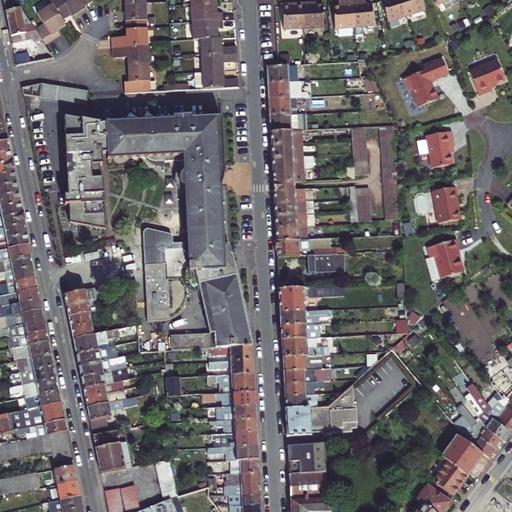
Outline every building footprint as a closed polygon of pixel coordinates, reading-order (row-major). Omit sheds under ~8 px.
[(36,30),(16,0),(4,3),(12,44),(34,39),(31,33),(37,32),(36,30)] [(81,16),(71,0),(50,0),(53,4),(64,20),(73,15),(76,19),(81,16)] [(86,6),(93,1),(92,0),(71,0),(81,16),(88,11),(86,6)] [(353,18),(351,0),(344,0),(343,0),(344,5),(339,5),(332,6),(334,28),(354,26),(353,18)] [(359,0),(351,0),(353,18),(354,26),(373,24),(371,2),(365,3),(360,3),(359,0)] [(403,6),(401,0),(380,0),(387,19),(405,14),(403,6)] [(401,0),(403,6),(405,14),(424,8),(421,0),(401,0)] [(126,3),(128,28),(148,27),(147,2),(126,3)] [(217,2),(191,4),(192,20),(224,19),(224,11),(218,11),(217,2)] [(45,24),(36,30),(37,32),(45,45),(61,34),(58,30),(67,24),(64,20),(53,4),(38,14),(45,24)] [(302,11),(302,4),(294,4),(294,6),(288,6),(282,7),(283,30),(303,29),(302,11)] [(310,4),(302,4),(302,11),(303,29),(324,28),(322,5),(316,5),(310,5),(310,4)] [(224,19),(192,20),(193,39),(201,38),(219,37),(218,27),(224,27),(224,19)] [(113,37),(114,47),(149,46),(148,27),(128,28),(128,36),(113,37)] [(31,33),(34,39),(39,47),(42,51),(48,49),(45,45),(37,32),(31,33)] [(219,37),(201,38),(202,56),(237,54),(237,47),(223,47),(222,37),(219,37)] [(129,57),(130,64),(150,63),(149,46),(114,47),(114,58),(129,57)] [(39,47),(14,52),(17,66),(54,57),(48,49),(42,51),(39,47)] [(237,54),(202,56),(202,73),(224,72),(224,63),(238,62),(237,54)] [(443,60),(424,67),(426,71),(403,80),(408,92),(412,91),(418,108),(438,100),(431,83),(449,75),(443,60)] [(470,72),(480,96),(493,90),(491,86),(506,80),(498,61),(470,72)] [(126,93),(147,92),(146,80),(151,80),(150,63),(130,64),(131,81),(126,81),(126,93)] [(268,84),(298,82),(297,65),(267,67),(268,84)] [(224,72),(202,73),(203,90),(238,88),(239,88),(239,81),(225,81),(224,72)] [(289,99),(301,98),(301,82),(298,82),(268,84),(269,100),(289,99)] [(39,98),(41,84),(21,88),(23,95),(39,98)] [(39,98),(48,99),(50,86),(41,84),(39,98)] [(58,87),(50,86),(48,99),(56,101),(58,87)] [(65,88),(58,87),(56,101),(63,102),(65,88)] [(63,102),(71,103),(73,89),(65,88),(63,102)] [(71,103),(78,104),(80,90),(73,89),(71,103)] [(89,91),(80,90),(78,104),(87,105),(89,91)] [(289,99),(269,100),(270,116),(290,115),(289,99)] [(301,131),(300,114),(290,115),(270,116),(271,132),(291,131),(301,131)] [(185,187),(185,197),(186,229),(187,244),(182,244),(182,251),(164,252),(164,266),(146,267),(148,324),(166,322),(172,321),(177,318),(181,315),(185,309),(188,303),(188,298),(188,292),(190,293),(193,294),(196,294),(199,294),(202,306),(209,335),(172,337),(173,352),(209,350),(251,348),(251,339),(249,333),(246,319),(236,276),(230,248),(227,246),(225,246),(223,247),(223,241),(226,241),(226,228),(222,228),(222,223),(225,223),(225,210),(222,210),(221,205),(224,205),(224,194),(221,193),(221,186),(222,183),(223,181),(224,175),(224,169),(221,117),(128,121),(107,122),(64,116),(70,226),(104,228),(100,160),(113,159),(115,161),(117,162),(120,162),(132,158),(146,157),(149,159),(152,162),(156,163),(161,165),(166,165),(166,160),(183,160),(184,171),(183,173),(182,176),(181,178),(181,180),(182,184),(183,186),(185,187)] [(394,126),(379,127),(380,135),(395,134),(394,126)] [(352,128),(352,136),(365,135),(365,128),(352,128)] [(271,132),(271,146),(292,145),(291,131),(271,132)] [(301,131),(291,131),(292,145),(303,144),(302,131),(301,131)] [(450,132),(425,137),(431,169),(452,165),(449,148),(453,147),(450,132)] [(352,142),(352,144),(366,143),(365,135),(352,136),(352,142)] [(0,153),(9,152),(7,141),(0,142),(0,153)] [(293,158),(304,157),(303,144),(292,145),(293,158)] [(272,158),(293,158),(292,145),(271,146),(272,158)] [(0,153),(0,164),(12,162),(9,152),(0,153)] [(381,155),(381,163),(396,162),(396,154),(381,155)] [(304,170),(304,157),(293,158),(293,170),(304,170)] [(293,170),(293,158),(272,158),(273,171),(293,170)] [(0,164),(0,175),(14,173),(12,162),(0,164)] [(354,168),(344,168),(344,181),(354,181),(354,177),(354,170),(354,168)] [(273,184),(294,183),(305,183),(304,170),(293,170),(273,171),(273,184)] [(0,175),(0,186),(16,183),(14,173),(0,175)] [(383,182),(383,189),(398,189),(398,181),(383,182)] [(0,186),(0,197),(18,193),(16,183),(0,186)] [(294,183),(273,184),(274,192),(294,191),(294,183)] [(459,204),(456,189),(435,192),(437,209),(438,209),(441,225),(461,222),(460,211),(459,211),(458,205),(459,204)] [(294,191),(295,204),(306,203),(306,190),(294,191)] [(274,192),(274,204),(295,204),(294,191),(274,192)] [(0,197),(0,207),(20,204),(18,193),(0,197)] [(186,229),(185,197),(178,198),(180,229),(186,229)] [(306,203),(295,204),(295,216),(307,216),(306,203)] [(0,207),(0,218),(22,214),(20,204),(0,207)] [(274,204),(275,217),(295,216),(295,204),(274,204)] [(0,218),(0,229),(24,224),(22,214),(0,218)] [(275,217),(276,229),(296,229),(308,229),(307,216),(295,216),(275,217)] [(0,229),(0,240),(27,235),(24,224),(0,229)] [(297,241),(296,229),(276,229),(276,242),(297,241)] [(308,229),(296,229),(297,241),(308,240),(308,229)] [(0,250),(29,245),(27,235),(0,240),(0,250)] [(276,242),(277,258),(308,256),(345,255),(345,248),(310,249),(309,240),(308,240),(297,241),(276,242)] [(456,241),(426,250),(429,260),(434,258),(440,280),(462,273),(456,252),(459,251),(456,241)] [(0,262),(3,262),(31,256),(29,245),(0,250),(0,262)] [(345,255),(308,256),(308,274),(346,272),(345,255)] [(0,274),(5,273),(33,267),(31,256),(3,262),(0,262),(0,274)] [(0,278),(6,277),(7,284),(36,278),(33,267),(5,273),(0,274),(0,278)] [(9,288),(10,295),(38,289),(36,278),(7,284),(3,285),(4,289),(9,288)] [(135,281),(127,282),(130,302),(138,300),(138,296),(135,281)] [(405,300),(404,284),(397,285),(398,301),(405,300)] [(279,290),(280,314),(306,313),(305,299),(345,297),(345,287),(279,290)] [(2,297),(5,307),(40,300),(38,289),(10,295),(2,297)] [(65,295),(69,318),(90,314),(110,310),(108,304),(99,305),(95,289),(65,295)] [(40,300),(5,307),(0,307),(0,310),(2,318),(8,317),(42,310),(40,300)] [(17,327),(44,321),(42,310),(8,317),(9,321),(15,320),(17,327)] [(280,314),(281,327),(306,326),(305,317),(309,317),(310,318),(330,317),(329,311),(306,313),(280,314)] [(90,314),(69,318),(72,329),(103,323),(102,319),(100,320),(99,318),(91,320),(90,314)] [(11,339),(46,331),(44,321),(17,327),(9,329),(10,334),(11,339)] [(103,323),(72,329),(74,340),(95,336),(93,330),(101,328),(101,326),(104,326),(103,323)] [(331,331),(331,324),(306,326),(281,327),(282,340),(306,339),(320,339),(320,331),(331,331)] [(93,330),(95,336),(121,332),(120,327),(105,330),(104,326),(101,326),(101,328),(93,330)] [(95,336),(74,340),(77,355),(100,351),(99,346),(109,343),(109,340),(114,339),(140,334),(140,328),(134,329),(121,332),(95,336)] [(12,344),(13,350),(49,342),(46,331),(11,339),(7,339),(8,345),(12,344)] [(108,349),(116,347),(114,339),(109,340),(109,343),(99,346),(100,351),(108,349)] [(282,340),(283,358),(323,356),(329,356),(328,348),(306,348),(306,339),(282,340)] [(17,355),(18,361),(51,354),(49,342),(13,350),(12,350),(13,356),(17,355)] [(231,355),(231,363),(253,362),(252,348),(251,348),(209,350),(209,357),(226,357),(231,355)] [(108,349),(100,351),(77,355),(79,366),(111,360),(126,357),(125,350),(109,354),(108,349)] [(25,366),(26,372),(54,367),(51,354),(18,361),(19,368),(25,366)] [(323,360),(323,356),(283,358),(283,372),(306,371),(305,363),(310,363),(320,363),(320,360),(323,360)] [(112,365),(111,360),(79,366),(82,378),(112,372),(128,369),(127,362),(112,365)] [(231,368),(232,377),(254,376),(253,362),(231,363),(210,364),(210,371),(227,370),(231,368)] [(28,379),(30,384),(56,379),(54,367),(26,372),(20,374),(22,381),(28,379)] [(128,369),(112,372),(113,378),(129,374),(128,369)] [(283,372),(284,385),(314,383),(314,374),(316,374),(316,375),(323,375),(323,370),(306,371),(283,372)] [(112,372),(82,378),(84,390),(105,386),(113,384),(124,382),(131,380),(129,374),(113,378),(112,372)] [(255,393),(254,376),(232,377),(202,378),(203,383),(210,383),(211,385),(219,384),(232,383),(233,394),(255,393)] [(56,379),(30,384),(25,385),(26,390),(27,398),(39,395),(59,391),(56,379)] [(124,382),(125,387),(138,384),(137,379),(131,380),(124,382)] [(183,397),(182,379),(167,380),(167,398),(183,397)] [(314,383),(284,385),(285,396),(315,395),(315,389),(319,389),(319,387),(322,387),(322,383),(314,383)] [(328,407),(306,408),(285,409),(287,437),(311,435),(311,433),(318,433),(322,433),(322,436),(331,435),(331,433),(353,432),(352,429),(357,429),(357,423),(358,423),(358,409),(355,409),(355,389),(354,383),(342,394),(328,407)] [(107,394),(115,393),(113,384),(105,386),(107,394)] [(25,385),(9,389),(10,394),(26,390),(25,385)] [(86,399),(107,394),(105,386),(84,390),(86,399)] [(9,415),(61,403),(59,391),(39,395),(41,404),(28,407),(9,412),(9,415)] [(500,395),(497,391),(491,395),(496,403),(499,401),(502,398),(500,395)] [(88,408),(109,404),(108,399),(116,397),(119,396),(118,392),(115,393),(107,394),(86,399),(88,408)] [(255,393),(233,394),(233,408),(256,407),(255,393)] [(223,399),(223,408),(233,408),(233,394),(222,395),(223,399)] [(41,404),(39,395),(27,398),(26,398),(28,407),(41,404)] [(285,396),(285,409),(306,408),(305,401),(316,401),(316,399),(325,398),(325,395),(315,395),(285,396)] [(483,423),(486,428),(503,441),(510,433),(494,420),(491,417),(488,415),(490,412),(492,410),(481,395),(474,400),(474,399),(468,403),(481,421),(483,423)] [(117,402),(109,404),(88,408),(93,431),(108,427),(107,419),(111,418),(110,412),(124,409),(123,405),(128,404),(127,401),(117,402)] [(36,427),(44,425),(65,421),(61,403),(9,415),(0,416),(0,434),(16,431),(36,427)] [(511,412),(505,406),(494,420),(510,433),(511,429),(511,412)] [(256,407),(233,408),(234,421),(256,420),(256,407)] [(234,421),(233,408),(223,408),(223,413),(223,422),(234,421)] [(465,408),(463,409),(459,412),(461,415),(472,428),(477,424),(465,408)] [(472,435),(467,441),(472,446),(483,455),(489,460),(489,459),(496,450),(479,438),(475,432),(472,428),(461,415),(458,417),(472,435)] [(223,422),(210,423),(210,427),(224,426),(224,428),(227,428),(231,427),(234,426),(235,435),(257,434),(256,420),(234,421),(223,422)] [(65,421),(44,425),(47,437),(49,436),(67,432),(65,421)] [(475,432),(483,423),(481,421),(477,424),(472,428),(475,432)] [(483,423),(475,432),(479,438),(496,450),(503,441),(486,428),(483,423)] [(47,437),(44,425),(36,427),(38,438),(41,438),(47,437)] [(227,428),(224,428),(224,435),(235,435),(234,426),(231,427),(227,428)] [(36,427),(16,431),(18,436),(26,434),(27,441),(32,440),(38,438),(36,427)] [(118,431),(94,436),(96,449),(121,444),(118,431)] [(55,461),(73,457),(71,448),(69,440),(67,432),(49,436),(47,437),(41,438),(38,438),(32,440),(35,455),(44,453),(53,452),(55,461)] [(257,434),(235,435),(224,435),(197,437),(198,442),(222,442),(222,449),(258,448),(257,434)] [(440,457),(446,461),(467,476),(483,455),(472,446),(467,441),(462,434),(449,451),(446,449),(440,457)] [(35,455),(32,440),(27,441),(24,441),(28,457),(35,455)] [(28,457),(24,441),(17,443),(21,458),(28,457)] [(121,444),(96,449),(101,474),(132,468),(127,442),(121,444)] [(17,443),(10,445),(13,459),(21,458),(17,443)] [(13,459),(10,445),(3,446),(6,461),(13,459)] [(287,447),(289,475),(325,473),(324,445),(287,447)] [(232,462),(259,461),(258,448),(222,449),(200,450),(200,455),(209,455),(208,456),(226,455),(226,463),(232,462)] [(170,461),(156,464),(158,471),(172,468),(170,461)] [(259,473),(259,461),(232,462),(232,466),(241,466),(241,474),(259,473)] [(446,461),(432,481),(452,495),(467,476),(446,461)] [(54,470),(57,487),(78,482),(74,466),(54,470)] [(172,468),(158,471),(159,478),(173,475),(172,468)] [(232,487),(241,487),(260,486),(259,473),(241,474),(241,481),(237,482),(237,484),(232,484),(232,481),(224,482),(224,488),(232,487)] [(290,511),(326,511),(326,507),(325,473),(289,475),(290,511)] [(29,475),(31,490),(39,489),(36,474),(29,475)] [(29,475),(21,477),(23,492),(31,490),(29,475)] [(173,475),(159,478),(161,486),(175,483),(173,475)] [(23,492),(21,477),(13,479),(16,493),(23,492)] [(16,493),(13,479),(6,480),(9,495),(16,493)] [(6,480),(0,481),(0,486),(2,496),(9,495),(6,480)] [(57,487),(60,502),(81,497),(78,482),(57,487)] [(161,486),(162,493),(176,490),(175,483),(161,486)] [(241,487),(242,497),(261,496),(260,486),(241,487)] [(241,487),(232,487),(232,497),(242,497),(241,487)] [(417,501),(423,504),(433,511),(441,511),(449,502),(427,487),(417,501)] [(105,492),(106,498),(120,495),(119,489),(105,492)] [(122,493),(124,499),(138,496),(136,490),(122,493)] [(176,490),(162,493),(164,503),(165,503),(172,500),(178,498),(176,490)] [(120,495),(106,498),(108,504),(121,501),(120,495)] [(124,499),(126,507),(139,504),(138,496),(124,499)] [(242,501),(243,507),(261,506),(261,496),(242,497),(242,501)] [(54,511),(67,511),(83,509),(81,497),(60,502),(52,503),(54,511)] [(178,498),(172,500),(175,511),(182,511),(178,498)] [(164,503),(140,511),(175,511),(172,500),(165,503),(164,503)] [(108,504),(109,511),(123,507),(121,501),(108,504)]
